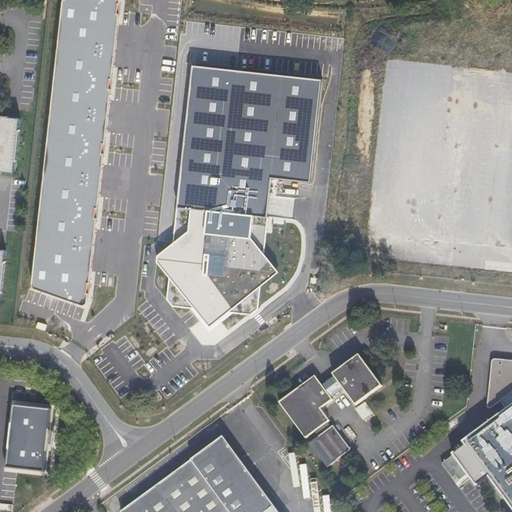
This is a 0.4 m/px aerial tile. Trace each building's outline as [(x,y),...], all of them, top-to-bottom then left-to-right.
[(111,0),(63,0),(33,276),(83,282),(111,0)] [(304,199),(314,114),(230,104),(220,191),(196,188),(193,209),(179,207),(174,243),(157,258),(171,276),(168,298),(173,304),(195,307),(204,318),(210,326),(218,320),(230,311),(251,314),(259,308),(261,286),(273,276),(279,272),(274,265),(264,253),(269,217),(253,214),(256,194),(304,199)] [(0,172),(14,174),(19,118),(0,115),(0,172)] [(204,170),(219,171),(220,157),(205,156),(204,170)] [(135,223),(150,225),(157,183),(142,180),(135,223)] [(299,215),(300,204),(287,202),(286,214),(299,215)] [(356,406),(382,387),(359,356),(333,375),(335,377),(332,379),(329,378),(326,381),(326,383),(323,385),(316,376),(280,403),(307,439),(316,432),(319,437),(310,444),(328,468),(352,451),(335,426),(332,428),(329,423),(331,421),(322,409),(333,400),(332,398),(335,396),(337,397),(341,395),(341,391),(344,389),(356,406)] [(507,410),(511,405),(511,361),(495,359),(493,360),(492,361),(487,407),(488,409),(491,409),(501,401),(507,410)] [(24,406),(13,405),(6,468),(18,470),(45,472),(51,409),(24,406)] [(511,405),(507,410),(483,428),(511,467),(511,405)] [(511,511),(511,467),(483,428),(462,442),(465,446),(455,453),(454,453),(452,455),(477,488),(489,478),(511,508),(511,511)] [(278,511),(224,439),(124,511),(278,511)]
